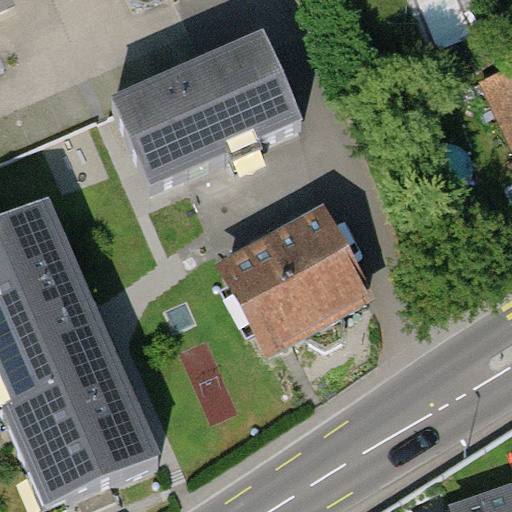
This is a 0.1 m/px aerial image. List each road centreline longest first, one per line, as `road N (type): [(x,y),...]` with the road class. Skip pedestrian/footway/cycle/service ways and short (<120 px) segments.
road 1 (residential): [(448,405),(418,352),(272,0)]
road 2 (residential): [(257,0),(0,113)]
road 3 (primary): [(277,511),(448,405)]
